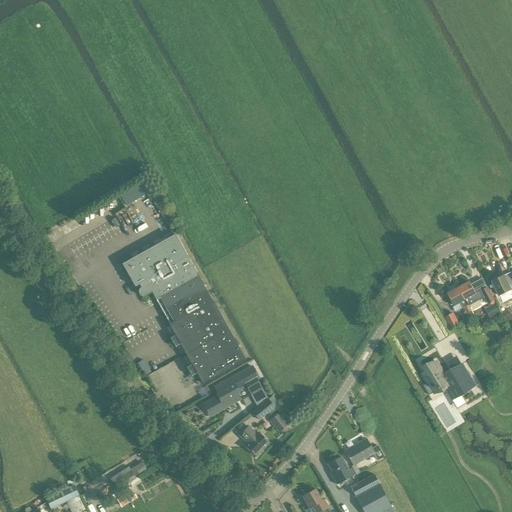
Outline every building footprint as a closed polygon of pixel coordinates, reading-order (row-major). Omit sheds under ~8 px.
[(130,260),(122,264),(134,287),(139,285),(140,288),(139,289),(139,290),(138,291),(138,292),(138,293),(138,294),(139,295),(139,296),(140,296),(141,297),(142,297),(143,297),(144,297),(145,296),(152,293),(156,300),(169,324),(212,301),(198,276),(175,235),(174,234),(130,260)] [(504,276),(492,281),(499,296),(505,293),(511,290),(509,286),(511,285),(511,284),(511,274),(511,272),(504,276)] [(481,291),(476,294),(469,281),(459,287),(466,300),(469,306),(485,297),(481,291)] [(466,300),(459,287),(447,294),(454,306),(460,303),(463,308),(464,307),(467,313),(471,310),(469,306),(466,300)] [(488,288),(481,291),(485,297),(488,304),(491,302),(494,301),(488,288)] [(169,324),(169,325),(174,335),(171,336),(172,337),(170,338),(172,343),(209,322),(220,316),(212,301),(169,324)] [(450,328),(458,323),(453,314),(445,319),(450,328)] [(218,337),(186,355),(189,361),(191,365),(186,368),(191,377),(193,379),(199,378),(202,384),(245,360),(220,316),(209,322),(218,337)] [(209,322),(172,343),(175,347),(177,346),(177,347),(180,345),(185,354),(186,355),(218,337),(209,322)] [(460,396),(476,386),(463,364),(444,375),(437,363),(425,370),(428,373),(423,375),(428,383),(423,385),(429,395),(451,382),(460,396)] [(217,396),(203,404),(204,405),(207,403),(213,413),(223,407),(224,406),(227,404),(229,407),(237,402),(234,395),(239,392),(238,391),(246,386),(250,394),(261,388),(254,376),(257,374),(252,365),(214,386),(215,388),(218,394),(216,395),(217,396)] [(259,420),(274,408),(268,400),(252,413),(259,420)] [(278,423),(274,427),(279,433),(288,425),(278,413),(274,417),(278,423)] [(256,457),(269,444),(258,433),(256,435),(248,427),(239,436),(247,444),(245,446),(256,457)] [(378,459),(383,456),(377,446),(372,449),(366,439),(345,451),(350,460),(353,465),(374,453),(378,459)] [(337,484),(354,475),(351,469),(348,470),(341,457),(328,464),(334,476),(332,477),(337,484)] [(374,474),(350,487),(356,497),(363,511),(393,511),(391,507),(390,505),(374,474)] [(45,499),(50,509),(79,496),(74,485),(45,499)] [(127,492),(128,493),(117,499),(122,506),(132,500),(133,501),(137,498),(131,489),(127,492)] [(315,490),(302,497),(309,509),(305,511),(306,511),(328,511),(326,509),(328,507),(323,499),(321,500),(315,490)]
